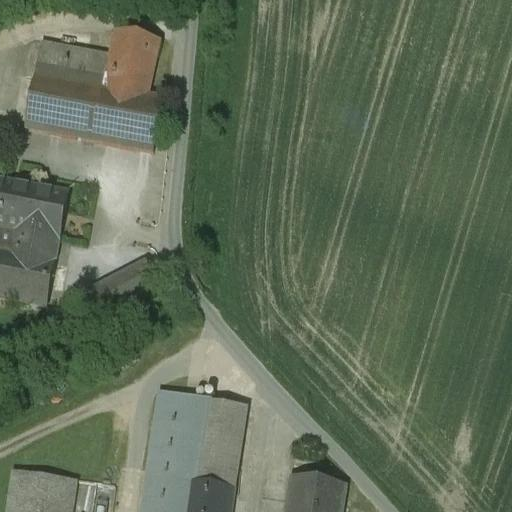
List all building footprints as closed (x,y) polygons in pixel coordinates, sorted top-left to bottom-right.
[(111,61),(43,47),(26,132),(153,158),(164,103),(148,100),(159,45),(116,36),(111,61)] [(69,197),(0,184),(0,234),(60,245),(69,197)] [(60,245),(0,234),(0,302),(47,311),(60,245)] [(146,264),(75,302),(83,316),(94,337),(165,300),(146,264)] [(157,511),(235,511),(257,395),(163,378),(142,509),(157,511)] [(81,511),(86,487),(18,476),(12,511),(81,511)] [(345,511),(349,488),(288,477),(283,511),(345,511)]
